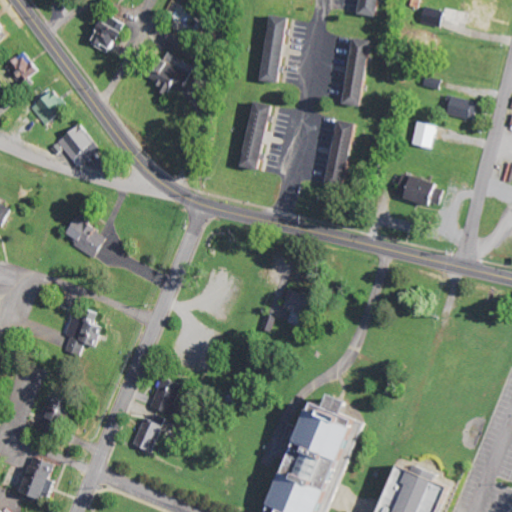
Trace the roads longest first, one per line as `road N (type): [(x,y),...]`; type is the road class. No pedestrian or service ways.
road 1 (secondary): [(511,277),(240,215),(176,192),(143,165),(17,0)]
road 2 (residential): [(77,511),(202,205)]
road 3 (residential): [(462,266),(511,61)]
road 4 (residential): [(176,192),(82,177),(0,144)]
